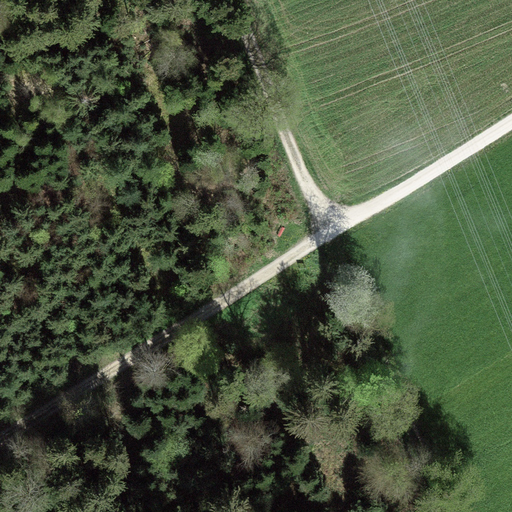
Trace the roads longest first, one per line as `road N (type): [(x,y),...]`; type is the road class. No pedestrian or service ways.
road 1 (track): [(0,445),(511,122)]
road 2 (track): [(329,232),(443,511)]
road 3 (track): [(329,232),(229,0)]
